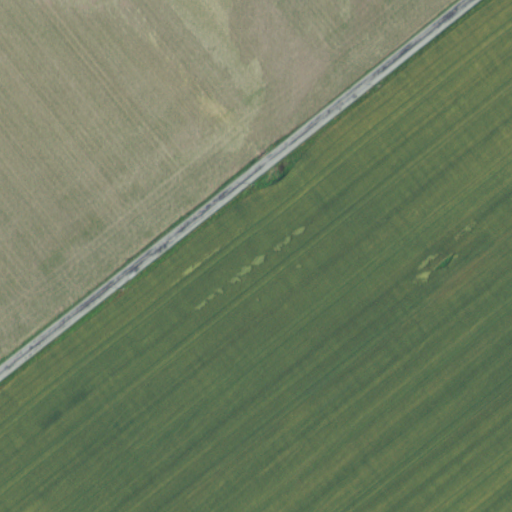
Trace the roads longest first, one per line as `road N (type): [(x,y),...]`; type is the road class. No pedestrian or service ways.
road 1 (residential): [(0,383),(478,0)]
road 2 (residential): [(26,364),(140,511)]
